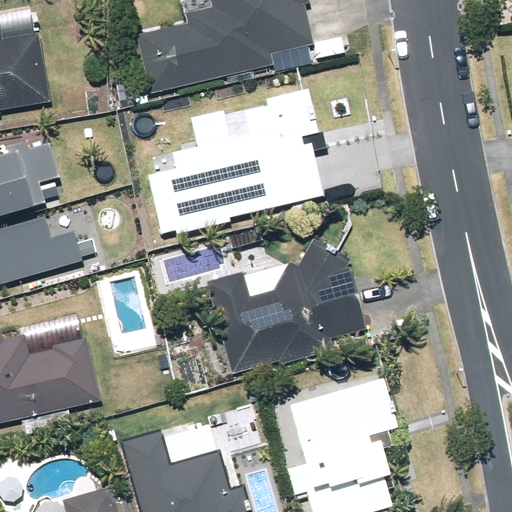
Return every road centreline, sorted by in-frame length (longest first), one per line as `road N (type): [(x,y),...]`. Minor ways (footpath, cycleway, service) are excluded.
road 1 (tertiary): [(504,511),(453,170)]
road 2 (tertiary): [(453,170),(511,340)]
road 3 (tertiary): [(453,170),(426,0)]
